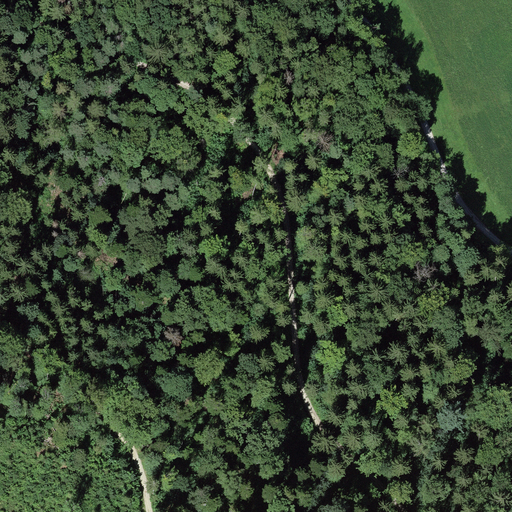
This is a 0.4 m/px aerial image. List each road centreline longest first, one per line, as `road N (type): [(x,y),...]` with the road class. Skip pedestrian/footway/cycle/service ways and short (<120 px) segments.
road 1 (track): [(407,511),(322,426),(293,332),(286,222),(273,170),(248,139),(219,108),(153,69),(0,9)]
road 2 (track): [(0,182),(146,290),(200,364),(225,458),(267,511)]
road 3 (track): [(511,255),(466,212),(406,88),(342,0)]
road 4 (track): [(0,329),(111,422),(130,449),(147,511)]
